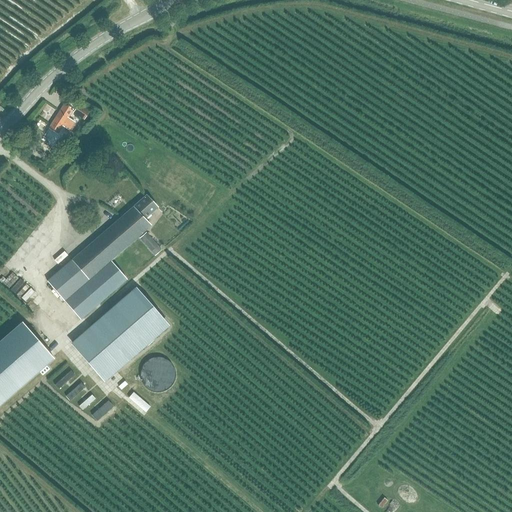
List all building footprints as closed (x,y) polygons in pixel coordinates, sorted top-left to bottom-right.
[(69,117),(74,109),(64,103),(49,127),(58,133),(63,125),(69,128),(74,121),(69,117)] [(88,111),(78,104),(73,112),(84,119),(88,111)] [(148,194),(120,218),(48,280),(81,319),(127,279),(111,261),(152,225),(146,218),(159,207),(148,194)] [(162,249),(147,233),(141,238),(156,254),(162,249)] [(106,381),(160,334),(168,327),(135,288),(72,342),(106,381)] [(0,404),(54,358),(23,322),(0,341),(0,404)] [(382,503),(388,496),(383,491),(377,498),(382,503)]
